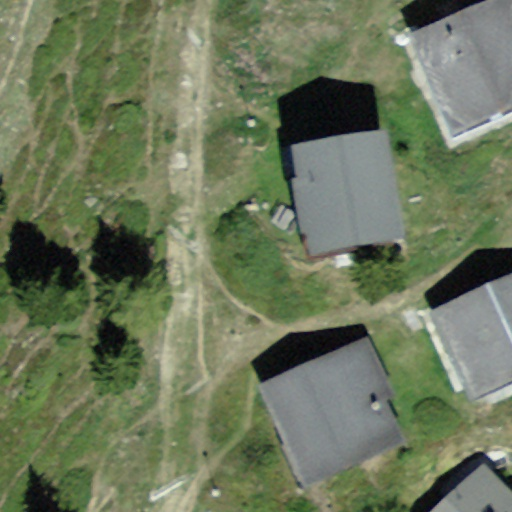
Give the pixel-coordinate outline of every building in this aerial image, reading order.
[(498,0),(468,0),(415,25),(423,43),(458,123),(511,99),(511,29),(502,6),(498,0)] [(303,162),(307,187),(314,225),(318,246),(358,239),(358,244),(393,238),(380,161),(370,162),(368,151),(362,152),(303,162)] [(511,288),(451,315),(482,383),(511,369),(511,288)] [(354,356),(272,393),(309,475),(391,438),(354,356)] [(511,511),(480,479),(444,511),(511,511)]
